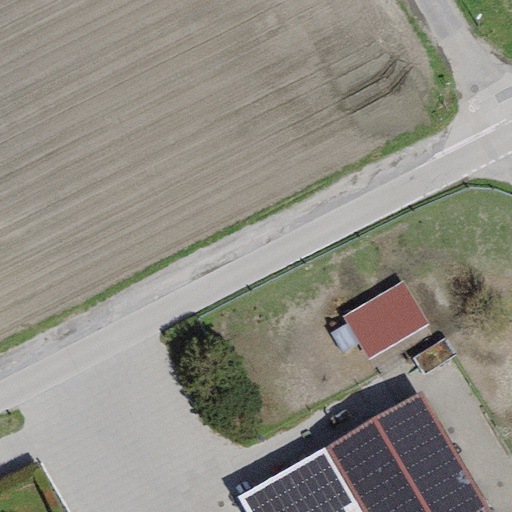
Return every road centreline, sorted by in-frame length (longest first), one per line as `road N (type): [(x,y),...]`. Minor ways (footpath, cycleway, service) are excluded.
road 1 (unclassified): [(511,136),(0,393)]
road 2 (unclassified): [(433,0),(511,134)]
